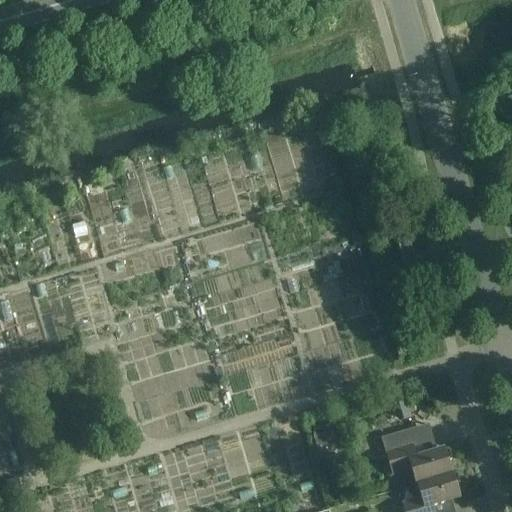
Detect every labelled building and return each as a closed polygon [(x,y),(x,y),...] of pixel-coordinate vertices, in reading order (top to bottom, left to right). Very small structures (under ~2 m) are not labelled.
[(310,115),(256,128),(264,161),(256,163),(253,152),(209,163),(213,181),(233,176),(240,206),(327,185),(310,115)] [(118,230),(126,253),(156,243),(153,233),(139,238),(135,224),(118,230)] [(408,238),(396,241),(406,276),(418,273),(408,238)] [(415,486),(416,485),(451,474),(444,450),(416,459),(408,431),(381,439),(391,476),(411,470),(415,486)] [(328,447),(324,433),(312,436),(315,450),(328,447)] [(57,444),(49,446),(51,458),(60,456),(57,444)] [(451,474),(416,485),(421,500),(401,505),(403,511),(433,511),(432,507),(459,499),(452,474),(451,474)] [(21,492),(18,479),(5,483),(9,495),(21,492)]
